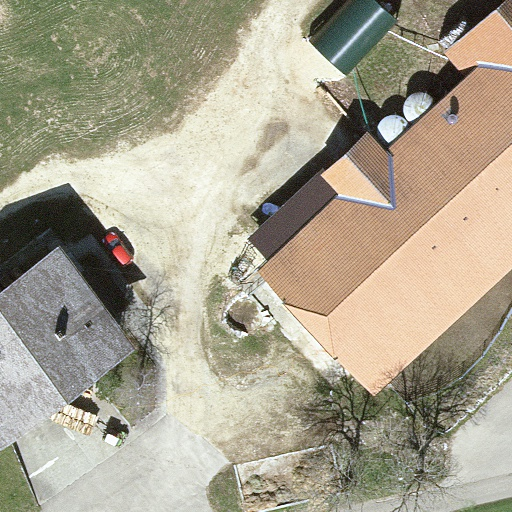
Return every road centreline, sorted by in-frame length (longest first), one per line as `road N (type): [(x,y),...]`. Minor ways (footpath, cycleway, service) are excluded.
road 1 (track): [(0,212),(46,180),(159,177)]
road 2 (unclassified): [(377,511),(511,482)]
